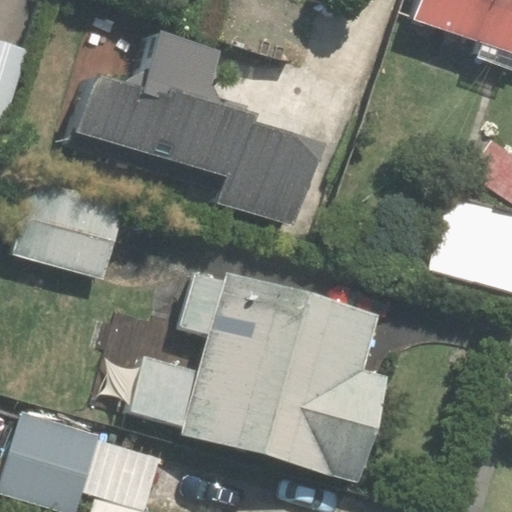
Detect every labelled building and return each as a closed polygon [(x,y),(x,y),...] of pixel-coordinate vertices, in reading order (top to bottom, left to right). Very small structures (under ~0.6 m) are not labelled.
[(511,0),(410,0),(404,21),(511,56),(511,0)] [(0,107),(20,48),(0,41),(0,107)] [(290,228),(312,143),(181,111),(195,55),(140,41),(127,91),(74,78),(57,144),(205,181),(199,205),(290,228)] [(511,154),(490,140),(467,174),(511,203),(511,154)] [(114,202),(24,180),(6,254),(96,276),(114,202)] [(511,217),(439,198),(419,272),(511,297),(511,217)] [(217,270),(214,281),(188,274),(173,326),(199,334),(188,369),(137,354),(121,412),(174,427),(172,433),(348,484),(379,376),(355,369),(371,314),(217,270)] [(64,511),(89,437),(13,412),(0,452),(0,511),(64,511)] [(147,511),(86,495),(81,511),(147,511)]
